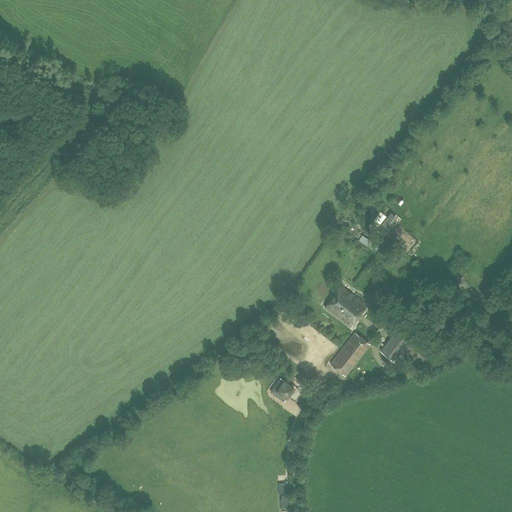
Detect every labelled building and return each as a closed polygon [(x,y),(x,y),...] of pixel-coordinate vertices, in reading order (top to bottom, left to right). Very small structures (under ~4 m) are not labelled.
[(366,305),(341,286),(325,307),(350,326),(366,305)] [(407,329),(403,333),(415,346),(420,342),(407,329)] [(396,331),(381,352),(397,364),(412,343),(396,331)] [(345,376),(361,356),(369,347),(370,345),(354,332),(330,364),(345,376)] [(287,381),(277,394),(289,404),(299,392),(287,381)]
